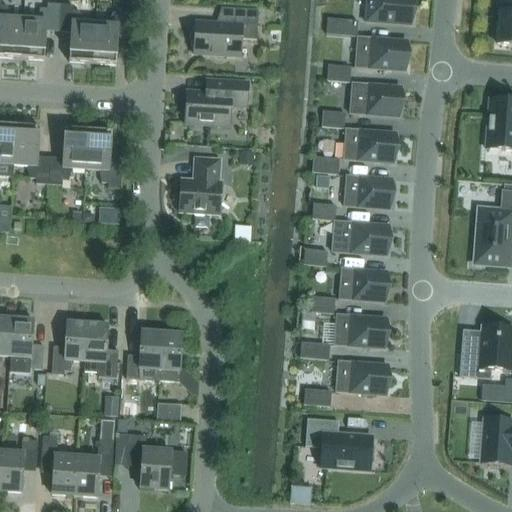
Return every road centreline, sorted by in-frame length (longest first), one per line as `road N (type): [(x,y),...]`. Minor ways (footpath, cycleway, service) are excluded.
road 1 (residential): [(199,511),(212,333),(192,291),(158,263)]
road 2 (residential): [(440,68),(422,291)]
road 3 (residential): [(422,291),(424,445),(417,470)]
road 4 (residential): [(158,263),(120,287),(0,282)]
road 5 (residential): [(158,263),(147,208),(149,100)]
road 6 (residential): [(149,100),(0,90)]
